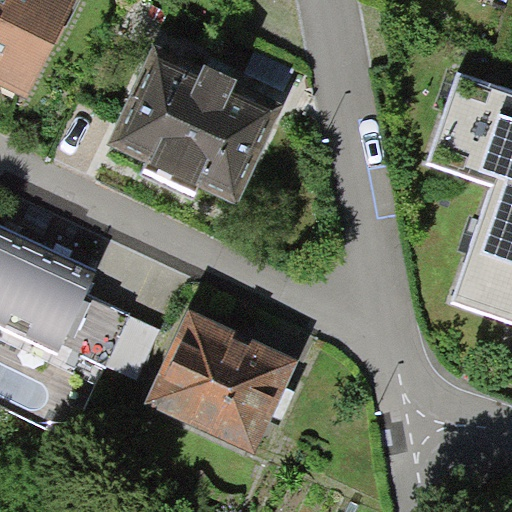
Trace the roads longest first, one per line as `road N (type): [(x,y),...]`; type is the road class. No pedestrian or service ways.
road 1 (residential): [(0,153),(330,302),(399,353)]
road 2 (residential): [(330,0),(399,353)]
road 3 (residential): [(399,353),(423,511)]
road 4 (residential): [(399,353),(463,424),(511,439)]
